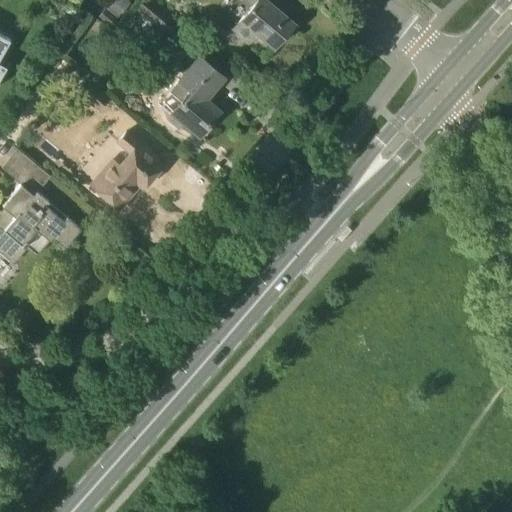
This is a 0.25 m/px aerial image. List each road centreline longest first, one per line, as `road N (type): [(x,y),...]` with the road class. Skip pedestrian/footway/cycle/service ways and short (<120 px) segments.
road 1 (secondary): [(73,511),(452,81)]
road 2 (residential): [(0,358),(73,355),(110,340),(386,21)]
road 3 (residential): [(511,276),(452,81)]
